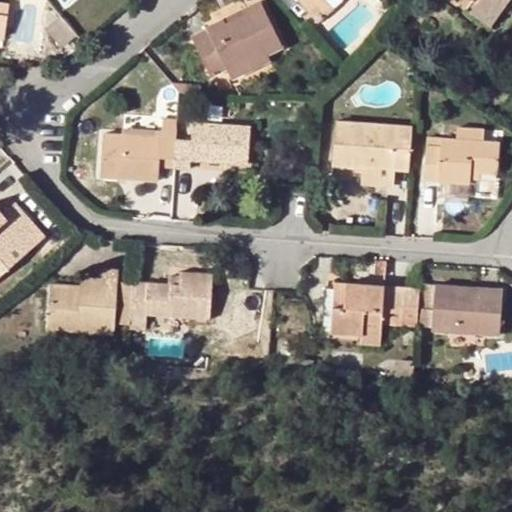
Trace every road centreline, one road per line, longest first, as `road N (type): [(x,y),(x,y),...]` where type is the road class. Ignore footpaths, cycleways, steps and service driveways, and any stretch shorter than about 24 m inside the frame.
road 1 (residential): [(0,120),(53,189),(108,231),(511,257)]
road 2 (residential): [(0,94),(63,93),(173,0)]
